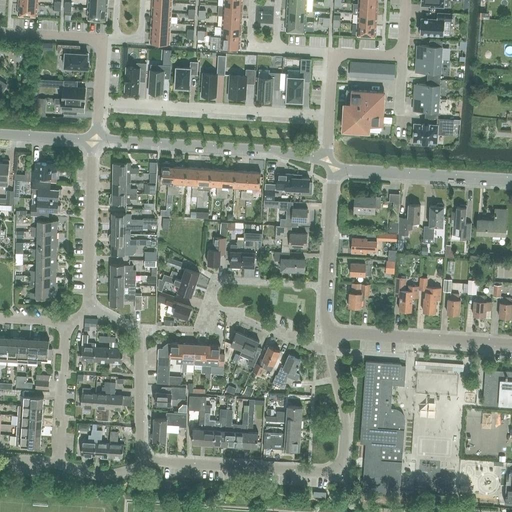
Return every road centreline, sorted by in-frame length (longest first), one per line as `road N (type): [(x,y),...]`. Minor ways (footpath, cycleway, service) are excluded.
road 1 (unclassified): [(333,163),(297,153),(95,140)]
road 2 (residential): [(96,102),(329,116)]
road 3 (residential): [(343,474),(140,460)]
road 4 (residential): [(511,344),(327,332)]
road 5 (unclassified): [(511,181),(333,163)]
road 6 (residential): [(89,303),(95,140)]
road 7 (residential): [(58,462),(64,323)]
road 8 (residential): [(210,305),(221,281),(326,285)]
road 9 (residential): [(140,460),(143,330)]
road 10 (residential): [(330,353),(210,305)]
road 11 (residential): [(343,474),(344,413),(330,353)]
road 12 (residential): [(326,285),(333,163)]
